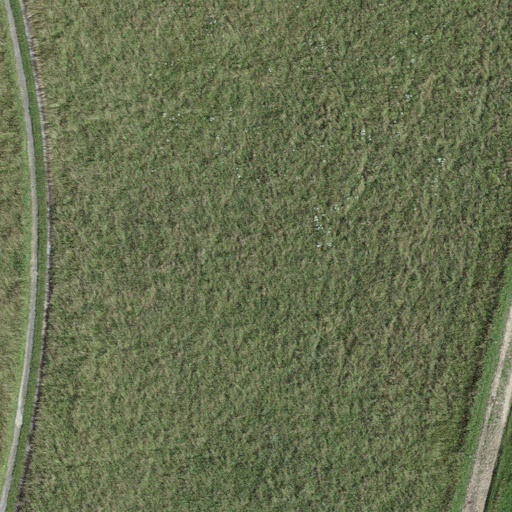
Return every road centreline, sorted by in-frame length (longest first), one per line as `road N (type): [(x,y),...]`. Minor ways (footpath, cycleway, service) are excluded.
road 1 (track): [(6,511),(39,335),(36,137),(3,0)]
road 2 (track): [(470,511),(511,351)]
